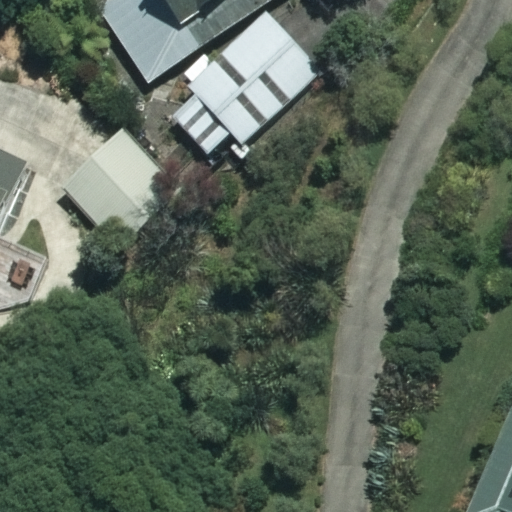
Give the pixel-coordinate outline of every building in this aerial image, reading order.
[(162,97),(266,16),(286,0),(101,0),(92,8),(162,97)] [(266,16),(162,97),(213,163),(317,81),(266,16)] [(176,192),(126,140),(69,195),(119,248),(176,192)] [(0,219),(27,180),(0,161),(0,219)] [(511,511),(511,434),(476,511),(511,511)]
